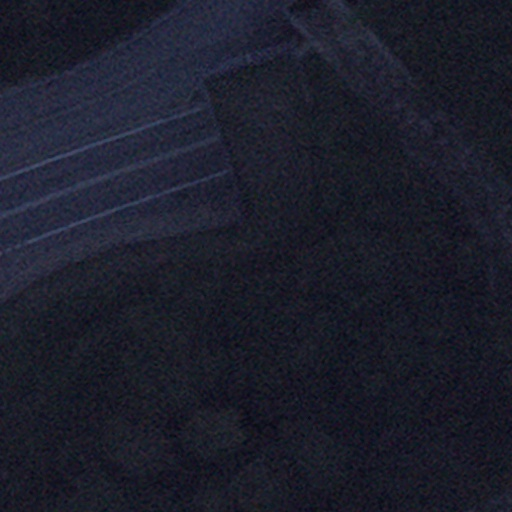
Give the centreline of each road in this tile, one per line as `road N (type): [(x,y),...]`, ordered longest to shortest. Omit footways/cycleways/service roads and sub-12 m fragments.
road 1 (secondary): [(511,97),(218,139),(0,224)]
road 2 (unclassified): [(241,0),(160,53),(0,115)]
